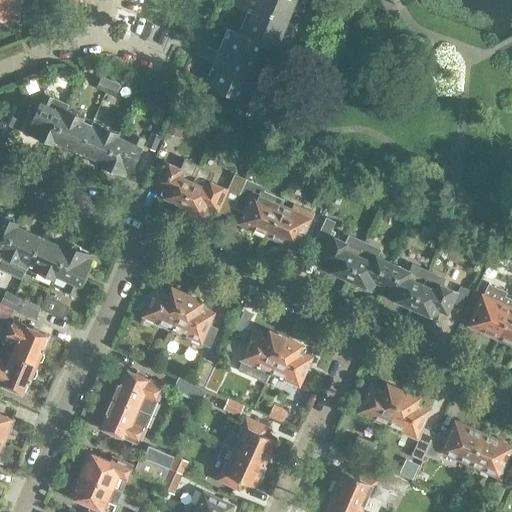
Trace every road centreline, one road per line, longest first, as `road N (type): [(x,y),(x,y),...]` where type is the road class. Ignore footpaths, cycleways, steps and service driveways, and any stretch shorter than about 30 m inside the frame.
road 1 (residential): [(24,511),(145,231)]
road 2 (residential): [(361,328),(145,231)]
road 3 (residential): [(280,511),(361,328)]
road 4 (residential): [(511,393),(361,328)]
road 5 (residential): [(145,231),(0,168)]
road 6 (residential): [(0,69),(92,32),(104,0)]
